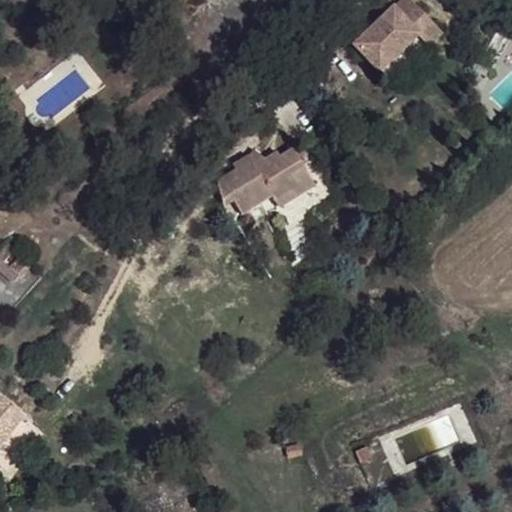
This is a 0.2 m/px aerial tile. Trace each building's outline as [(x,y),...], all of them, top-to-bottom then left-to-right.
[(434,17),(417,0),(400,0),(356,40),(381,67),(419,31),(434,17)] [(445,29),(434,17),(419,31),(430,42),(445,29)] [(304,173),(295,154),(283,161),(280,156),(265,162),(254,155),(232,168),(234,173),(216,188),(221,204),(229,199),(241,218),(271,202),(274,207),(299,193),(295,180),(304,173)] [(35,272),(19,249),(1,263),(17,285),(35,272)] [(0,447),(25,415),(0,396),(0,447)]
